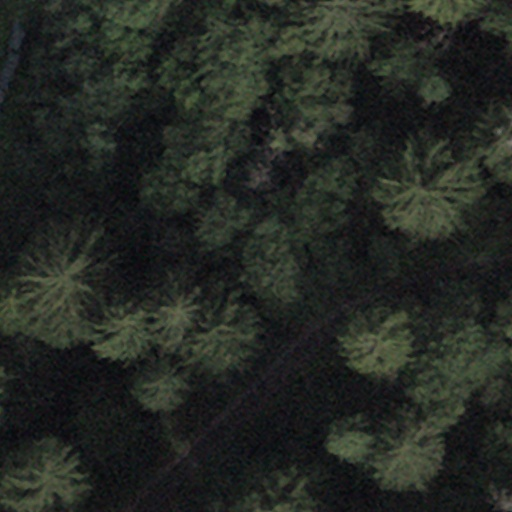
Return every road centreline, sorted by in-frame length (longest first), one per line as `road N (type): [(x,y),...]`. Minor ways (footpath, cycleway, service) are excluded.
road 1 (track): [(138,511),(266,388),(322,320),(424,0)]
road 2 (track): [(322,320),(396,287),(511,263)]
